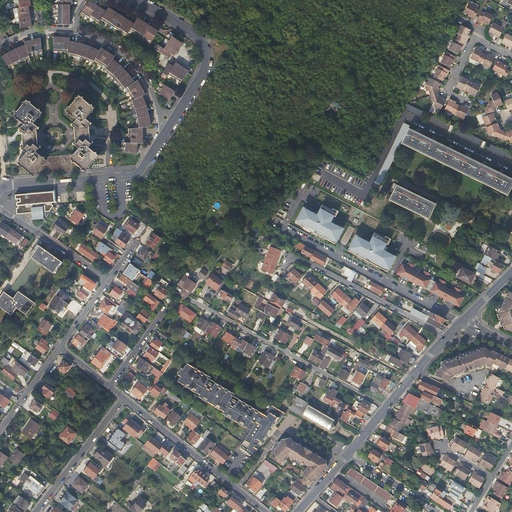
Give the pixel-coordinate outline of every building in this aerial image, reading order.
[(86,15),(93,3),(89,1),(82,12),(86,15)] [(90,18),(98,6),(93,3),(86,15),(90,18)] [(474,19),(479,10),(476,8),(477,7),(469,3),(464,12),(472,16),(471,18),(474,19)] [(95,21),(102,9),(98,6),(90,18),(95,21)] [(109,8),(106,11),(101,19),(105,22),(113,10),(109,8)] [(106,11),(102,9),(95,21),(99,23),(101,19),(106,11)] [(117,13),(113,10),(105,22),(110,25),(117,13)] [(488,25),(493,15),(485,11),(485,13),(482,11),(477,20),(480,22),(481,21),(488,25)] [(121,15),(117,13),(110,25),(114,27),(121,15)] [(125,18),(121,15),(114,27),(118,30),(125,18)] [(138,17),(134,23),(130,29),(134,32),(142,20),(138,17)] [(130,21),(125,18),(118,30),(122,33),(130,21)] [(146,23),(142,20),(134,32),(138,34),(146,23)] [(134,23),(130,21),(122,33),(126,35),(130,29),(134,23)] [(150,25),(146,23),(138,34),(142,37),(150,25)] [(499,37),(504,28),(493,23),(488,32),(499,37)] [(155,28),(150,25),(142,37),(147,40),(155,28)] [(471,30),(461,25),(457,32),(458,33),(459,34),(457,36),(467,42),(469,38),(467,38),(471,30)] [(159,31),(155,28),(147,40),(151,42),(159,31)] [(511,46),(511,36),(506,34),(502,43),(509,46),(509,45),(511,46)] [(168,39),(179,46),(182,42),(170,35),(168,39)] [(176,51),(179,46),(168,39),(165,44),(176,51)] [(465,44),(455,39),(454,42),(453,42),(449,50),(458,54),(462,46),(463,47),(465,44)] [(22,42),(23,45),(26,55),(31,54),(28,41),(22,42)] [(81,45),(76,43),(73,56),(77,57),(81,45)] [(174,55),(176,51),(165,44),(163,48),(170,52),(174,55)] [(23,45),(18,47),(23,60),(27,58),(26,55),(23,45)] [(86,47),(81,45),(77,57),(81,59),(86,47)] [(167,57),(170,52),(163,48),(159,45),(156,49),(167,57)] [(18,47),(13,49),(19,62),(23,60),(18,47)] [(91,49),(86,47),(81,59),(85,61),(91,49)] [(97,48),(95,51),(91,60),(95,62),(102,50),(98,48),(97,47),(97,48)] [(471,58),(480,63),(485,54),(482,52),(483,51),(476,47),(471,58)] [(13,49),(8,52),(14,64),(19,62),(13,49)] [(95,51),(91,49),(85,61),(89,62),(91,60),(95,51)] [(106,53),(102,50),(95,62),(99,64),(106,53)] [(8,52),(4,54),(11,66),(14,64),(8,52)] [(456,57),(447,52),(446,55),(445,54),(441,62),(450,67),(454,59),(455,60),(456,57)] [(110,55),(106,53),(99,64),(103,67),(109,58),(110,55)] [(11,66),(4,54),(0,56),(0,57),(7,68),(11,66)] [(488,55),(485,54),(480,63),(489,68),(494,57),(488,54),(488,55)] [(113,62),(109,58),(103,67),(101,69),(105,72),(113,62)] [(507,66),(497,61),(492,70),(506,77),(509,71),(506,69),(507,66)] [(117,65),(113,62),(105,72),(108,75),(117,65)] [(172,76),(180,65),(176,62),(173,66),(168,73),(172,76)] [(168,73),(173,66),(169,63),(162,75),(166,77),(168,73)] [(121,68),(117,65),(108,75),(111,78),(121,68)] [(184,67),(180,65),(172,76),(177,79),(184,67)] [(449,70),(440,66),(439,69),(438,68),(434,76),(443,81),(447,73),(448,73),(449,70)] [(188,70),(184,67),(177,79),(181,81),(188,70)] [(125,72),(121,68),(111,78),(114,81),(125,72)] [(128,76),(125,72),(114,81),(117,85),(128,76)] [(131,80),(128,76),(117,85),(120,88),(123,86),(131,80)] [(463,88),(466,90),(471,81),(461,76),(456,87),(463,90),(463,88)] [(441,83),(430,78),(426,84),(430,86),(429,89),(431,95),(438,93),(437,90),(437,89),(441,83)] [(134,79),(131,80),(123,86),(125,91),(136,84),(134,79)] [(471,81),(466,90),(469,91),(468,93),(475,96),(480,85),(471,81)] [(139,89),(136,84),(125,91),(127,95),(139,89)] [(161,88),(172,95),(175,91),(163,84),(161,88)] [(169,99),(172,95),(161,88),(158,92),(169,99)] [(142,93),(139,89),(127,95),(130,99),(139,94),(142,93)] [(438,93),(431,95),(433,101),(436,102),(434,106),(441,110),(446,99),(439,96),(438,93)] [(488,101),(486,106),(494,109),(495,106),(502,103),(497,93),(490,95),(492,99),(488,101)] [(81,96),(78,96),(77,94),(75,95),(75,98),(70,105),(67,105),(67,108),(69,108),(69,110),(68,111),(68,113),(69,113),(75,118),(71,123),(77,128),(80,124),(80,123),(82,122),(82,124),(86,127),(90,121),(86,117),(90,111),(93,111),(93,109),(91,109),(91,106),(92,106),(92,103),(90,103),(83,98),(83,94),(81,94),(81,96)] [(141,99),(139,94),(130,99),(127,100),(128,105),(141,99)] [(444,109),(454,114),(459,105),(456,103),(457,102),(450,98),(444,109)] [(25,99),(22,99),(22,103),(17,110),(15,110),(15,113),(17,113),(17,116),(16,116),(16,118),(17,118),(23,123),(19,129),(25,133),(28,129),(28,128),(30,128),(34,132),(39,126),(34,122),(39,116),(41,116),(40,113),(38,113),(38,111),(40,111),(40,108),(38,108),(31,102),(31,99),(28,99),(28,100),(25,101),(25,99)] [(143,105),(141,99),(128,105),(130,109),(143,105)] [(426,112),(408,104),(405,109),(423,118),(426,112)] [(132,113),(145,109),(143,105),(130,109),(132,113)] [(459,105),(454,114),(463,119),(469,108),(462,105),(461,106),(459,105)] [(493,112),(494,109),(486,106),(484,111),(485,115),(482,117),(485,124),(496,119),(493,112)] [(133,116),(133,117),(146,114),(145,109),(132,113),(133,116)] [(437,117),(434,116),(431,122),(448,130),(451,125),(449,124),(437,117)] [(494,136),(500,138),(503,130),(500,129),(497,122),(486,127),(489,133),(493,132),(494,136)] [(401,144),(409,129),(410,125),(404,123),(387,156),(394,159),(401,144)] [(503,130),(500,138),(505,140),(508,138),(510,142),(511,141),(511,128),(506,132),(503,130)] [(511,184),(511,179),(409,129),(401,144),(507,196),(511,184)] [(481,146),(484,140),(468,133),(461,129),(460,129),(457,135),(481,146)] [(80,166),(80,170),(89,169),(89,166),(94,159),(96,158),(96,155),(94,156),(94,153),(96,153),(96,150),(94,150),(88,146),(92,140),(86,136),(83,140),(83,141),(81,142),(81,141),(77,137),(73,143),(77,147),(72,154),(71,154),(71,161),(73,161),(80,166)] [(28,171),(29,174),(37,173),(37,170),(43,163),(45,163),(44,157),(43,157),(37,150),(41,146),(35,141),(32,144),(32,146),(30,146),(30,144),(26,141),(21,147),(26,151),(21,157),(19,157),(19,159),(21,159),(22,162),(20,162),(20,165),(22,165),(28,171)] [(511,161),(511,153),(497,147),(492,144),(489,150),(511,161)] [(37,170),(37,173),(80,170),(80,166),(73,161),(71,161),(71,154),(44,157),(45,163),(43,163),(37,170)] [(376,180),(382,183),(392,162),(386,159),(376,180)] [(397,185),(389,200),(428,219),(436,204),(397,185)] [(56,203),(55,190),(31,192),(28,192),(28,194),(15,195),(16,199),(17,199),(18,208),(17,208),(17,214),(32,213),(32,219),(44,218),(43,212),(50,211),(53,206),(53,205),(52,205),(52,203),(56,203)] [(295,221),(302,224),(301,226),(328,240),(329,239),(335,242),(342,229),(333,223),(332,225),(329,223),(335,212),(321,204),(316,215),(312,213),(312,212),(303,208),(295,221)] [(79,210),(73,217),(82,223),(87,216),(79,210)] [(82,223),(73,217),(71,219),(80,225),(82,223)] [(124,232),(131,237),(139,225),(131,220),(125,227),(127,228),(124,232)] [(0,233),(5,237),(11,229),(1,221),(0,222),(0,233)] [(68,227),(59,221),(53,228),(63,235),(68,227)] [(100,238),(107,228),(99,223),(92,232),(100,238)] [(123,247),(131,237),(124,232),(117,227),(116,228),(114,232),(120,236),(116,242),(123,247)] [(22,236),(11,229),(5,237),(16,244),(22,236)] [(388,270),(395,256),(385,251),(385,252),(382,251),(388,240),(374,232),(368,243),(364,241),(365,240),(355,235),(348,249),(355,252),(354,254),(380,268),(381,266),(388,270)] [(147,243),(151,246),(154,248),(161,238),(154,233),(147,243)] [(95,261),(99,255),(83,243),(79,250),(95,261)] [(102,243),(98,249),(107,255),(104,259),(110,263),(115,258),(116,258),(119,254),(102,243)] [(301,252),(311,258),(315,250),(303,244),(300,243),(298,247),(302,250),(301,252)] [(39,262),(42,265),(55,273),(62,263),(37,245),(29,256),(32,258),(39,262)] [(266,258),(277,261),(281,250),(270,247),(266,258)] [(489,247),(485,255),(492,259),(496,261),(500,253),(489,247)] [(149,254),(143,249),(141,251),(140,250),(137,255),(144,260),(149,254)] [(311,258),(323,265),(324,263),(323,263),(326,257),(315,250),(311,258)] [(143,264),(145,266),(154,254),(152,252),(143,264)] [(154,254),(147,263),(151,266),(158,257),(154,254)] [(39,262),(32,258),(6,294),(12,298),(39,262)] [(273,273),(277,262),(277,261),(266,258),(262,270),(273,273)] [(66,274),(74,261),(72,259),(63,272),(66,274)] [(221,266),(228,271),(233,264),(226,259),(221,266)] [(498,273),(503,265),(496,261),(491,269),(492,270),(492,271),(493,272),(494,271),(498,273)] [(8,271),(10,272),(15,265),(12,262),(6,270),(8,271)] [(21,293),(42,265),(39,262),(12,298),(16,301),(21,293)] [(401,276),(404,278),(412,264),(408,262),(407,265),(404,266),(401,264),(397,273),(401,276)] [(132,280),(140,270),(130,263),(123,273),(132,280)] [(408,279),(412,282),(417,273),(414,271),(414,268),(415,266),(412,264),(404,278),(408,280),(408,279)] [(352,270),(350,269),(347,268),(344,274),(349,276),(352,270)] [(462,268),(457,277),(469,283),(474,274),(462,268)] [(192,273),(202,281),(206,275),(199,270),(198,271),(195,269),(192,273)] [(302,276),(293,269),(287,276),(295,283),(302,276)] [(347,280),(351,282),(356,272),(352,270),(349,276),(347,280)] [(416,284),(420,286),(427,272),(424,271),(422,273),(420,274),(417,273),(412,282),(417,284),(416,284)] [(423,287),(428,290),(432,281),(429,279),(429,276),(430,274),(427,272),(420,286),(423,288),(423,287)] [(185,273),(177,284),(185,290),(186,288),(190,291),(195,284),(191,280),(192,278),(185,273)] [(216,288),(222,280),(213,274),(211,273),(205,281),(216,288)] [(131,284),(132,281),(123,274),(119,279),(126,284),(128,282),(131,284)] [(140,274),(134,283),(140,287),(145,278),(140,274)] [(83,287),(90,292),(93,287),(92,286),(94,283),(82,275),(80,278),(86,282),(83,287)] [(312,290),(318,283),(309,276),(303,282),(306,285),(312,290)] [(432,293),(435,294),(443,280),(439,279),(438,281),(435,282),(432,281),(428,290),(432,292),(432,293)] [(439,296),(443,298),(448,289),(445,287),(444,285),(446,282),(443,280),(435,294),(439,296)] [(380,295),(384,289),(370,281),(366,288),(380,295)] [(130,289),(137,294),(141,288),(140,287),(134,283),(130,289)] [(327,292),(318,283),(312,290),(321,298),(327,292)] [(85,299),(89,293),(82,288),(76,284),(74,286),(80,290),(77,295),(82,299),(84,298),(85,299)] [(161,299),(167,291),(159,285),(157,284),(155,287),(157,289),(154,294),(161,299)] [(122,291),(115,286),(110,293),(117,298),(122,291)] [(447,301),(450,302),(458,289),(455,287),(453,289),(451,291),(448,289),(443,298),(447,300),(447,301)] [(341,303),(347,296),(338,288),(332,295),(341,303)] [(220,289),(216,294),(224,298),(225,297),(230,299),(232,295),(220,289)] [(458,289),(450,302),(454,304),(459,306),(463,297),(461,296),(460,293),(461,290),(458,289)] [(312,290),(310,293),(317,298),(319,301),(321,298),(312,290)] [(511,330),(511,291),(510,291),(500,310),(501,312),(500,313),(503,325),(504,324),(505,327),(511,330)] [(34,302),(21,293),(16,301),(12,298),(6,294),(3,292),(0,296),(0,307),(11,315),(16,308),(25,314),(30,307),(31,308),(32,307),(31,306),(34,302)] [(71,300),(59,292),(49,306),(58,312),(63,305),(66,307),(71,300)] [(286,299),(284,298),(276,293),(271,302),(282,308),(286,299)] [(353,301),(347,296),(341,303),(344,306),(347,308),(344,311),(348,315),(359,302),(355,298),(353,301)] [(98,308),(106,314),(110,310),(111,311),(115,305),(113,304),(115,303),(107,297),(105,300),(104,300),(98,308)] [(255,308),(268,315),(275,318),(280,309),(268,303),(266,308),(260,305),(263,300),(259,297),(256,302),(258,303),(255,308)] [(125,310),(129,304),(123,300),(119,306),(121,307),(125,310)] [(156,306),(159,301),(157,300),(156,300),(149,309),(152,311),(155,307),(155,308),(156,307),(156,306)] [(323,300),(318,306),(329,317),(335,311),(323,300)] [(44,311),(47,306),(41,302),(38,307),(44,311)] [(370,309),(362,303),(356,310),(364,317),(370,309)] [(192,320),(196,314),(182,304),(177,311),(183,316),(184,315),(192,320)] [(230,308),(227,313),(238,319),(240,316),(241,314),(243,315),(242,316),(246,318),(250,309),(241,304),(238,308),(236,311),(230,308)] [(137,316),(144,322),(149,314),(143,309),(137,316)] [(382,327),(388,320),(379,312),(373,319),(382,327)] [(441,324),(444,319),(435,314),(435,316),(430,314),(429,316),(428,315),(427,317),(429,318),(441,324)] [(136,332),(143,323),(136,318),(132,315),(126,324),(136,332)] [(102,325),(104,326),(111,317),(109,316),(102,325)] [(111,317),(103,329),(107,323),(110,320),(112,318),(111,317)] [(299,327),(302,321),(294,317),(292,319),(290,318),(287,323),(290,324),(289,326),(297,330),(295,332),(299,334),(303,328),(299,327)] [(348,320),(343,317),(339,322),(343,326),(348,320)] [(205,320),(202,318),(197,326),(204,331),(209,323),(206,321),(207,320),(206,319),(205,320)] [(427,323),(439,329),(441,324),(429,318),(427,323)] [(51,324),(44,319),(37,328),(45,333),(51,324)] [(397,328),(388,320),(382,327),(391,335),(397,328)] [(219,322),(217,321),(215,324),(212,322),(207,330),(215,336),(221,328),(219,327),(220,326),(218,325),(219,322)] [(80,333),(89,339),(92,336),(90,334),(93,330),(91,329),(92,328),(90,326),(89,327),(86,325),(80,333)] [(411,340),(417,333),(408,325),(402,332),(411,340)] [(187,338),(189,335),(190,333),(181,327),(178,332),(187,338)] [(276,329),(272,336),(285,344),(291,334),(290,334),(289,335),(276,329)] [(168,335),(162,331),(159,335),(166,339),(168,335)] [(230,333),(226,331),(222,338),(230,344),(235,337),(232,335),(233,333),(231,332),(230,333)] [(86,340),(88,342),(89,339),(80,333),(79,335),(72,343),(80,348),(86,340)] [(426,342),(417,333),(411,340),(421,349),(426,342)] [(331,342),(318,334),(314,340),(326,346),(330,348),(331,347),(344,354),(345,351),(339,347),(338,348),(330,344),(331,342)] [(302,342),(307,345),(311,338),(306,335),(302,342)] [(47,342),(41,338),(37,344),(38,345),(36,348),(43,353),(48,347),(45,345),(47,342)] [(246,343),(247,343),(241,340),(241,341),(236,338),(233,343),(233,344),(232,346),(235,348),(236,345),(243,349),(246,343)] [(120,353),(126,345),(117,339),(114,343),(111,340),(108,344),(111,347),(120,353)] [(156,348),(161,352),(164,347),(162,346),(162,345),(161,344),(162,343),(157,340),(156,342),(153,340),(150,344),(156,348)] [(243,349),(242,350),(252,356),(256,348),(246,343),(243,349)] [(151,360),(157,352),(148,346),(142,354),(151,360)] [(318,361),(321,363),(330,348),(326,346),(321,354),(320,355),(319,355),(314,352),(311,357),(314,359),(313,360),(317,362),(318,361)] [(344,355),(344,354),(331,347),(330,348),(321,363),(319,365),(325,368),(330,359),(326,357),(327,355),(328,355),(329,353),(341,360),(344,355)] [(92,362),(99,367),(102,363),(103,365),(109,357),(108,356),(110,353),(104,348),(102,351),(101,350),(97,355),(94,354),(91,357),(94,359),(92,362)] [(403,349),(398,358),(403,361),(408,363),(412,354),(411,353),(403,349)] [(27,361),(32,354),(27,351),(23,358),(27,361)] [(273,359),(274,356),(265,351),(262,356),(260,356),(259,359),(260,360),(259,362),(271,368),(275,361),(273,359)] [(493,364),(497,356),(490,353),(489,354),(483,352),(480,352),(480,351),(475,352),(476,354),(469,356),(468,354),(455,359),(455,360),(449,363),(448,361),(444,363),(444,364),(441,365),(438,371),(437,371),(434,377),(447,384),(450,377),(454,376),(454,379),(461,376),(460,375),(476,370),(477,371),(481,370),(480,367),(483,367),(490,370),(491,367),(493,364)] [(499,367),(504,356),(498,353),(497,356),(493,364),(499,367)] [(39,359),(32,354),(27,361),(34,366),(39,359)] [(400,367),(403,361),(398,358),(392,355),(389,361),(400,367)] [(505,369),(510,359),(504,356),(499,367),(505,369)] [(9,361),(3,357),(0,361),(3,363),(6,365),(9,361)] [(149,363),(141,357),(138,362),(139,362),(138,364),(147,370),(149,367),(148,366),(149,363)] [(367,362),(361,359),(359,363),(360,364),(363,365),(374,370),(377,365),(373,363),(372,365),(370,364),(372,361),(368,359),(367,362)] [(70,366),(64,361),(58,368),(65,373),(70,366)] [(28,371),(17,363),(13,368),(24,377),(28,371)] [(278,416),(279,417),(282,411),(272,405),(266,415),(239,399),(235,405),(229,401),(234,393),(215,382),(211,387),(206,384),(210,377),(187,363),(184,368),(181,367),(180,369),(181,370),(178,375),(180,376),(177,381),(199,394),(198,396),(222,411),(221,413),(246,428),(247,427),(251,430),(239,446),(252,456),(257,449),(257,448),(256,448),(256,447),(256,446),(257,446),(257,445),(258,445),(258,442),(258,441),(259,441),(260,440),(264,436),(264,435),(265,434),(265,433),(266,431),(266,428),(268,426),(270,427),(272,423),(273,424),(278,416)] [(347,368),(343,365),(338,375),(345,379),(351,370),(347,368)] [(293,377),(294,375),(300,379),(302,379),(306,372),(304,371),(295,366),(290,375),(293,377)] [(376,373),(374,371),(364,366),(363,368),(375,375),(377,373),(376,373)] [(17,375),(5,367),(2,371),(13,379),(17,375)] [(357,370),(351,380),(356,382),(355,383),(359,385),(360,384),(366,373),(364,372),(363,374),(357,370)] [(129,372),(125,378),(131,382),(136,376),(129,372)] [(493,391),(500,379),(492,375),(485,388),(492,391),(493,391)] [(375,386),(379,388),(380,386),(384,381),(378,378),(376,382),(377,383),(375,386)] [(384,381),(380,386),(386,389),(391,381),(386,378),(384,381)] [(152,388),(150,391),(156,395),(159,392),(163,395),(164,392),(167,389),(157,382),(152,388)] [(307,386),(300,382),(296,389),(303,393),(304,391),(307,386)] [(429,386),(430,384),(424,382),(424,383),(421,382),(418,388),(423,391),(428,393),(431,386),(429,386)] [(146,389),(138,383),(131,391),(139,398),(146,389)] [(55,390),(46,384),(43,388),(44,389),(42,392),(49,397),(55,390)] [(371,384),(368,389),(375,392),(379,388),(375,386),(371,384)] [(485,388),(484,387),(478,400),(486,403),(492,391),(485,388)] [(327,394),(324,400),(330,403),(332,401),(333,398),(332,398),(336,391),(333,388),(332,389),(330,388),(326,394),(327,394)] [(72,399),(74,396),(65,389),(63,392),(72,399)] [(167,389),(164,392),(167,394),(174,400),(177,401),(179,398),(167,389)] [(444,401),(428,393),(423,391),(419,399),(430,404),(438,408),(440,404),(442,405),(444,401)] [(0,403),(4,407),(9,400),(1,395),(2,394),(0,392),(0,403)] [(401,401),(404,402),(414,408),(415,407),(438,418),(442,410),(438,408),(430,404),(419,399),(408,393),(401,401)] [(10,395),(8,398),(15,403),(17,400),(17,399),(16,398),(10,395)] [(318,408),(297,397),(290,409),(294,412),(299,415),(330,433),(334,432),(334,428),(336,424),(339,423),(338,420),(318,408)] [(341,401),(334,397),(333,398),(332,401),(338,405),(335,410),(339,412),(344,405),(345,404),(340,401),(341,401)] [(34,399),(29,406),(37,412),(42,405),(34,399)] [(358,410),(361,403),(356,400),(352,407),(358,410)] [(159,414),(164,418),(170,410),(165,407),(167,404),(164,402),(161,405),(159,404),(153,411),(159,415),(159,414)] [(358,410),(366,415),(371,406),(362,402),(361,403),(358,410)] [(404,402),(400,410),(408,415),(410,413),(413,414),(416,409),(414,408),(404,402)] [(368,421),(370,417),(366,415),(358,410),(352,407),(349,406),(348,408),(342,420),(349,424),(355,414),(368,421)] [(173,424),(180,416),(173,410),(166,419),(170,423),(171,422),(173,424)] [(400,410),(395,419),(403,423),(408,425),(411,420),(407,418),(408,415),(400,410)] [(56,421),(59,416),(52,411),(49,415),(56,421)] [(182,422),(192,429),(195,427),(199,420),(189,413),(182,422)] [(131,418),(128,415),(123,421),(126,423),(123,428),(134,437),(138,432),(141,435),(146,429),(143,426),(142,428),(130,419),(131,418)] [(387,426),(393,429),(395,430),(397,427),(400,429),(403,423),(395,419),(393,418),(390,423),(389,423),(387,426)] [(40,425),(32,419),(22,433),(30,439),(40,425)] [(495,429),(497,425),(493,424),(487,421),(483,430),(500,439),(501,435),(496,432),(494,431),(495,429)] [(262,443),(273,424),(272,423),(270,427),(268,426),(266,428),(266,431),(265,433),(265,434),(264,435),(264,436),(260,440),(259,441),(258,441),(262,443)] [(473,436),(477,428),(468,423),(465,428),(466,429),(464,432),(473,436)] [(437,426),(429,428),(431,439),(440,437),(440,438),(444,437),(441,426),(437,427),(437,426)] [(68,443),(76,433),(67,427),(59,437),(68,443)] [(125,435),(126,434),(118,428),(110,438),(114,441),(112,443),(120,450),(125,443),(121,440),(125,435)] [(201,436),(204,439),(210,432),(207,429),(201,436)] [(193,430),(187,438),(194,443),(199,435),(193,430)] [(402,441),(405,435),(395,430),(392,436),(402,441)] [(307,483),(311,485),(326,467),(324,459),(306,448),(284,435),(270,452),(275,455),(272,458),(281,464),(283,462),(284,463),(289,457),(301,464),(301,463),(308,467),(302,475),(305,477),(303,480),(307,483)] [(157,454),(159,451),(167,456),(172,449),(164,443),(163,445),(151,436),(144,445),(157,454)] [(386,451),(391,442),(382,437),(378,444),(382,446),(381,448),(386,451)] [(454,448),(462,453),(467,443),(460,439),(459,439),(456,437),(450,447),(454,449),(454,448)] [(213,443),(206,438),(199,447),(206,453),(213,443)] [(430,441),(419,444),(421,453),(422,453),(423,456),(434,453),(433,450),(432,450),(430,441)] [(223,465),(230,457),(217,446),(210,454),(223,465)] [(468,457),(476,461),(482,452),(474,447),(473,448),(470,446),(464,456),(467,458),(468,457)] [(94,455),(102,461),(108,455),(105,453),(100,448),(94,455)] [(9,458),(16,463),(23,454),(16,449),(9,458)] [(379,457),(380,455),(372,449),(368,457),(376,462),(379,457)] [(108,455),(102,461),(101,463),(107,467),(115,458),(106,451),(105,453),(108,455)] [(175,462),(180,456),(181,455),(175,451),(170,457),(175,462)] [(483,465),(490,469),(496,460),(488,456),(485,454),(479,464),(482,466),(483,465)] [(450,471),(456,462),(449,457),(449,456),(446,455),(440,464),(443,466),(443,467),(450,471)] [(187,469),(187,468),(182,465),(186,460),(185,460),(185,458),(183,456),(181,456),(180,456),(175,462),(169,470),(171,472),(177,464),(181,467),(177,471),(182,475),(185,472),(187,469)] [(156,472),(161,464),(153,458),(147,465),(156,472)] [(390,459),(388,458),(384,463),(390,467),(393,461),(390,459)] [(263,463),(274,472),(277,468),(265,459),(263,463)] [(100,469),(90,462),(82,472),(96,483),(99,479),(100,478),(95,475),(100,469)] [(465,480),(470,470),(463,466),(463,465),(460,463),(454,472),(457,474),(457,475),(465,480)] [(387,500),(391,494),(377,485),(357,472),(351,467),(347,473),(371,489),(387,500)] [(197,480),(202,473),(198,469),(196,471),(195,470),(188,478),(193,483),(196,480),(197,480)] [(418,469),(416,473),(424,478),(427,475),(418,469)] [(501,474),(498,479),(509,486),(511,481),(511,471),(508,469),(506,473),(504,475),(502,474),(501,474)] [(478,473),(474,472),(469,481),(472,483),(472,484),(479,488),(484,479),(477,474),(478,473)] [(144,476),(141,473),(135,481),(138,483),(144,476)] [(205,475),(202,473),(197,480),(205,486),(208,482),(206,481),(207,479),(204,477),(205,475)] [(253,474),(245,483),(255,491),(261,483),(253,477),(255,475),(253,474)] [(297,482),(304,487),(307,483),(303,480),(294,474),(291,478),(295,481),(297,482)] [(43,486),(30,475),(23,485),(36,495),(43,486)] [(88,485),(79,477),(72,485),(82,493),(88,485)] [(348,486),(337,478),(331,488),(335,492),(342,496),(343,495),(342,494),(343,493),(344,494),(345,491),(344,490),(348,486)] [(448,494),(459,500),(462,495),(461,494),(462,491),(463,492),(465,488),(461,486),(457,483),(455,482),(452,480),(449,485),(448,485),(447,487),(451,489),(448,494)] [(132,491),(138,484),(135,481),(129,488),(128,489),(131,491),(132,491)] [(423,481),(419,488),(423,490),(427,483),(423,481)] [(495,490),(493,494),(500,498),(502,499),(508,488),(497,481),(494,486),(495,487),(497,488),(495,490)] [(296,497),(304,487),(297,482),(295,484),(289,491),(296,497)] [(225,497),(229,493),(222,487),(218,492),(225,497)] [(443,496),(445,492),(438,487),(433,494),(436,496),(451,505),(452,507),(454,503),(446,498),(444,496),(443,497),(443,496)] [(359,501),(363,496),(353,489),(349,494),(357,500),(359,501)] [(281,501),(288,506),(296,497),(289,491),(288,490),(287,492),(290,495),(289,497),(287,496),(285,498),(284,497),(281,501)] [(67,492),(60,502),(69,509),(77,499),(67,492)] [(335,492),(328,501),(336,506),(343,497),(342,496),(335,492)] [(357,500),(349,494),(346,497),(354,503),(357,500)] [(13,502),(24,511),(28,506),(23,502),(25,500),(18,495),(13,502)] [(448,509),(451,505),(436,496),(434,499),(448,509)] [(488,496),(486,500),(488,501),(484,508),(489,511),(495,511),(501,503),(488,496)] [(242,511),(243,511),(240,508),(242,505),(231,497),(226,503),(237,511),(236,511),(242,511)] [(129,502),(126,505),(135,511),(139,511),(146,504),(139,498),(133,505),(129,502)] [(369,502),(365,498),(364,500),(361,503),(358,506),(362,510),(369,502)] [(285,510),(288,506),(281,501),(279,499),(276,503),(285,510)] [(111,510),(117,503),(114,500),(108,507),(111,510)] [(402,511),(405,509),(397,503),(390,511),(402,511)]
